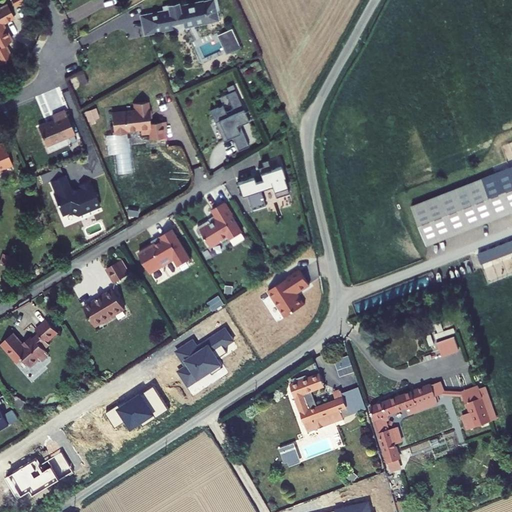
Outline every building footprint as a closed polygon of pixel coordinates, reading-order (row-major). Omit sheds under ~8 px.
[(155,8),(131,13),(135,35),(165,29),(164,23),(175,21),(176,28),(212,21),(210,11),(211,11),(209,0),(188,0),(172,3),(171,0),(159,3),(159,4),(154,5),(155,8)] [(227,53),(242,46),(234,27),(219,34),(227,53)] [(235,88),(226,92),(229,99),(238,95),(235,88)] [(218,118),(225,134),(222,135),(223,139),(233,135),(240,132),(237,123),(239,122),(248,118),(238,95),(229,99),(232,106),(226,109),(223,103),(210,109),(215,120),(218,118)] [(132,106),(110,109),(112,130),(124,129),(124,126),(138,124),(139,130),(149,129),(149,135),(163,133),(161,117),(148,119),(147,114),(146,106),(145,97),(133,98),(134,106),(132,106)] [(73,131),(62,108),(50,113),(51,117),(35,125),(43,144),(73,131)] [(215,120),(222,135),(225,134),(218,118),(215,120)] [(240,132),(233,135),(239,148),(249,143),(239,122),(237,123),(240,132)] [(131,165),(128,133),(125,134),(124,129),(112,130),(101,131),(104,151),(111,150),(113,170),(132,168),(131,165)] [(0,168),(11,164),(1,141),(0,141),(0,168)] [(262,164),(257,165),(261,177),(254,179),(253,174),(236,179),(241,193),(245,191),(250,207),(264,203),(259,187),(271,183),(274,195),(288,191),(283,175),(284,175),(280,164),(270,167),(267,157),(261,159),(262,164)] [(39,172),(43,181),(50,178),(63,172),(58,163),(39,172)] [(63,172),(50,178),(56,190),(53,191),(62,211),(71,207),(78,210),(99,200),(91,181),(90,181),(88,177),(79,181),(81,185),(77,187),(69,184),(63,172)] [(511,180),(411,220),(423,251),(511,215),(511,180)] [(210,217),(199,223),(197,226),(199,232),(203,230),(210,243),(221,237),(222,239),(232,233),(235,234),(242,230),(232,212),(226,201),(225,200),(212,207),(215,212),(217,216),(211,219),(210,217)] [(136,252),(147,271),(171,257),(175,265),(188,257),(170,227),(154,236),(156,240),(136,252)] [(111,266),(99,273),(110,291),(122,284),(111,266)] [(109,320),(118,314),(105,295),(77,312),(89,332),(98,326),(99,328),(109,321),(109,320)] [(16,349),(7,339),(0,345),(0,356),(11,369),(16,364),(24,373),(34,365),(39,367),(42,364),(41,359),(39,356),(43,353),(40,349),(51,340),(40,327),(29,336),(32,340),(26,345),(24,342),(16,349)] [(457,335),(439,341),(444,356),(462,350),(457,335)] [(352,357),(338,360),(341,374),(355,372),(352,357)] [(317,375),(291,385),(310,434),(344,421),(340,410),(348,407),(340,387),(332,391),(336,399),(311,409),(305,393),(321,387),(317,375)] [(438,402),(431,384),(370,407),(388,462),(400,459),(390,429),(387,430),(383,416),(409,407),(411,412),(438,402)] [(360,385),(342,392),(348,407),(340,410),(342,417),(367,407),(365,402),(360,385)] [(479,387),(462,393),(466,404),(467,403),(475,427),(491,421),(479,387)] [(409,496),(398,499),(402,511),(410,511),(413,511),(409,496)]
